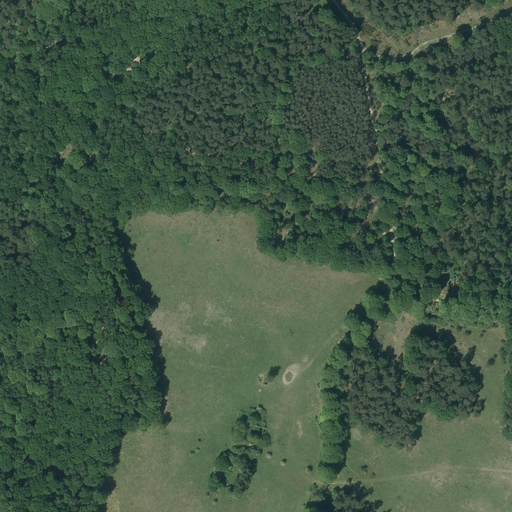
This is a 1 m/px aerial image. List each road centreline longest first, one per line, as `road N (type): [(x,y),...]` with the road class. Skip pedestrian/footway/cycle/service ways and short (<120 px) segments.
road 1 (unclassified): [(0,197),(65,145),(94,108),(109,69),(103,49),(84,39),(0,69)]
road 2 (track): [(392,235),(407,294),(511,310)]
